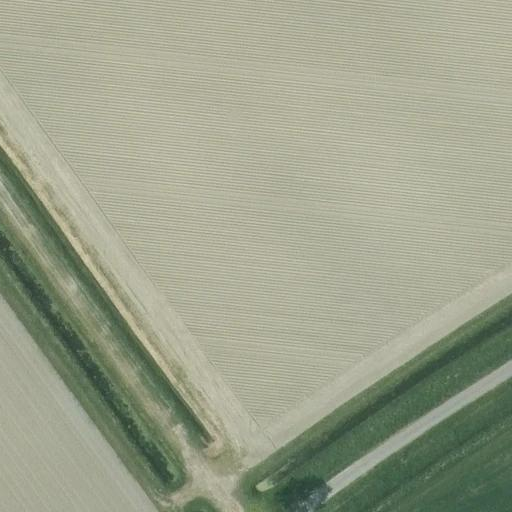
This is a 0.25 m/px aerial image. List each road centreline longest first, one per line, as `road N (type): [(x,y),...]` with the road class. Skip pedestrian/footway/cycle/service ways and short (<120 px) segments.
road 1 (track): [(0,180),(233,511)]
road 2 (unclassified): [(297,511),(341,471),(511,372)]
